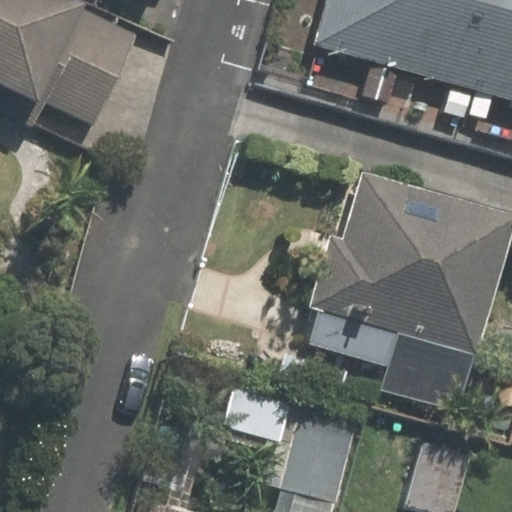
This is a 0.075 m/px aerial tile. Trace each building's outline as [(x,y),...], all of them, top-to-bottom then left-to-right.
[(0,0),(0,75),(94,122),(138,31),(73,0),(0,0)] [(511,0),(330,0),(318,48),(373,62),(363,100),(407,112),(417,74),(447,82),(439,110),(487,122),(494,95),(511,99),(511,0)] [(463,408),(511,231),(511,209),(368,169),(349,239),(329,233),(299,341),(388,366),(383,386),(463,408)] [(331,511),(359,414),(237,381),(224,428),(272,441),(260,484),(301,495),(296,510),(276,505),(274,511),(331,511)] [(434,511),(455,511),(470,445),(424,434),(408,506),(434,511)]
